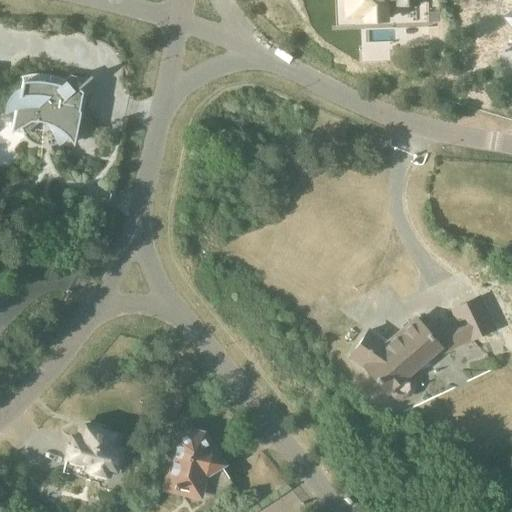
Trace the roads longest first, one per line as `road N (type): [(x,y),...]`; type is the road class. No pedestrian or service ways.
road 1 (residential): [(260,52),(355,103),(511,145)]
road 2 (residential): [(339,511),(172,311)]
road 3 (residential): [(0,418),(96,311)]
road 4 (residential): [(135,230),(163,99)]
